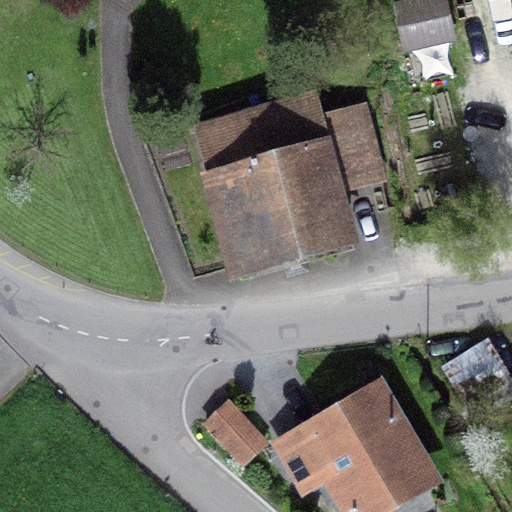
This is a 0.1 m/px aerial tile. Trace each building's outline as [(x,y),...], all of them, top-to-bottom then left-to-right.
[(430,2),(385,15),(396,54),(413,49),(414,55),(443,45),(430,2)] [(198,133),(234,268),(334,240),(323,197),(381,181),(361,108),(319,119),(315,101),(198,133)] [(446,366),(475,419),(511,398),(511,393),(484,344),(446,366)] [(331,466),(357,511),(366,511),(422,480),(374,398),(282,452),(301,483),(331,466)] [(206,424),(243,464),(265,444),(228,404),(206,424)] [(511,415),(479,432),(510,495),(511,494),(511,415)]
